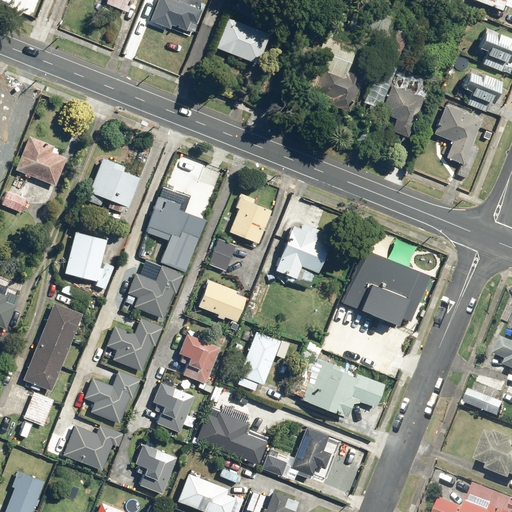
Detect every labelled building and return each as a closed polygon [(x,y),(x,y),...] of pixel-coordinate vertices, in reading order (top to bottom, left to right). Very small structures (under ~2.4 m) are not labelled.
[(106,0),(105,3),(124,11),(128,0),(106,0)] [(175,0),(176,0),(175,0),(156,0),(147,21),(168,30),(170,25),(190,34),(201,9),(186,3),(187,0),(175,0)] [(511,0),(469,0),(501,12),(505,1),(511,3),(511,0)] [(267,34),(225,17),(213,47),(255,64),(267,34)] [(412,35),(389,26),(359,101),(367,104),(353,140),(365,145),(378,111),(389,83),(396,65),(397,63),(401,65),(412,35)] [(362,44),(327,28),(311,64),(319,68),(306,95),(343,113),(368,59),(357,54),(362,44)] [(511,40),(485,29),(477,48),(487,52),(483,61),(504,70),(511,51),(511,40)] [(426,101),(435,78),(401,65),(397,63),(396,65),(389,83),(378,111),(394,117),(389,130),(406,137),(421,99),(426,101)] [(501,81),(468,68),(459,88),(469,92),(464,104),(488,114),(501,81)] [(480,121),(444,105),(430,133),(451,143),(444,159),(459,166),(456,174),(464,177),(477,149),(469,145),(480,121)] [(27,135),(14,170),(54,185),(65,157),(49,151),(52,145),(27,135)] [(122,167),(100,158),(86,192),(90,193),(87,200),(100,205),(102,200),(109,203),(108,206),(124,213),(137,179),(120,172),(122,167)] [(6,191),(0,205),(21,213),(27,199),(6,191)] [(246,198),(230,233),(255,244),(270,209),(246,198)] [(204,221),(199,219),(200,216),(157,201),(149,226),(178,236),(166,262),(182,269),(204,221)] [(274,275),(308,286),(324,237),(290,226),(274,275)] [(63,274),(94,281),(103,240),(72,233),(63,274)] [(209,265),(222,270),(231,246),(218,241),(209,265)] [(365,245),(344,298),(399,319),(408,296),(415,298),(426,268),(365,245)] [(131,310),(141,314),(160,321),(177,278),(158,270),(152,286),(143,282),(142,285),(130,281),(124,297),(135,301),(131,310)] [(208,282),(198,306),(236,321),(245,297),(208,282)] [(82,292),(63,283),(59,292),(78,301),(82,292)] [(0,292),(0,327),(3,329),(16,299),(0,292)] [(24,379),(49,389),(78,314),(52,304),(24,379)] [(113,359),(123,363),(142,370),(159,327),(140,320),(134,335),(125,331),(123,334),(112,330),(106,346),(117,350),(113,359)] [(261,384),(278,342),(256,333),(239,375),(261,384)] [(179,352),(188,355),(180,373),(203,383),(218,349),(209,345),(210,343),(186,334),(179,352)] [(511,342),(501,337),(493,354),(505,360),(502,366),(511,369),(511,342)] [(381,384),(313,359),(298,398),(344,415),(352,395),(374,403),(381,384)] [(90,411),(100,415),(118,423),(135,379),(116,372),(110,387),(101,384),(100,386),(88,382),(82,399),(93,402),(90,411)] [(150,402),(159,405),(151,423),(174,432),(189,399),(180,395),(181,393),(156,384),(150,402)] [(470,389),(464,404),(492,415),(498,401),(470,389)] [(23,418),(40,424),(49,401),(32,394),(23,418)] [(206,417),(196,440),(253,464),(263,440),(243,432),(247,423),(218,411),(214,420),(206,417)] [(98,470),(108,445),(116,447),(120,431),(97,425),(95,433),(74,424),(61,456),(98,470)] [(305,428),(289,465),(311,474),(326,437),(305,428)] [(511,443),(485,432),(474,458),(511,473),(511,443)] [(134,458),(143,462),(136,479),(159,489),(173,455),(164,451),(165,449),(141,440),(134,458)] [(266,456),(263,467),(279,472),(283,462),(266,456)] [(3,511),(28,511),(39,482),(17,474),(3,511)] [(185,476),(175,501),(203,511),(227,511),(234,495),(185,476)] [(431,511),(511,511),(511,498),(502,493),(501,495),(473,483),(462,508),(436,498),(431,511)] [(257,511),(264,496),(252,491),(245,511),(246,511),(257,511)] [(285,511),(279,509),(285,497),(272,491),(266,504),(262,511),(285,511)] [(126,511),(103,502),(98,511),(126,511)]
